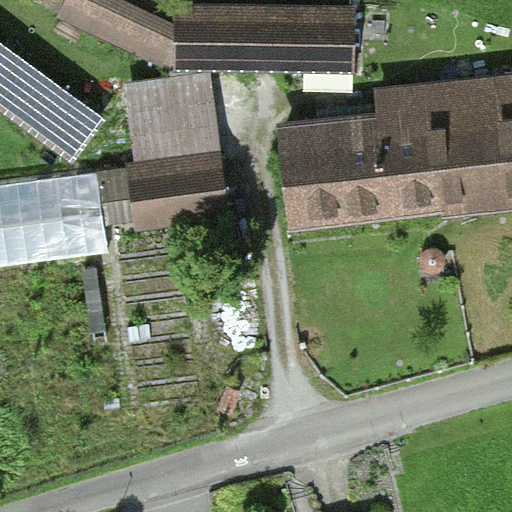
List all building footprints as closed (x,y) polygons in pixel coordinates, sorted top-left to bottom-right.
[(176,12),(151,0),(83,0),(73,21),(172,70),(176,12)] [(348,13),(183,11),(183,66),(347,68),(348,13)] [(0,50),(0,104),(79,160),(105,123),(0,50)] [(511,196),(511,80),(394,90),(396,122),(297,130),(304,214),(511,196)] [(226,194),(215,82),(136,89),(148,202),(226,194)] [(90,176),(0,189),(0,270),(102,255),(90,176)]
